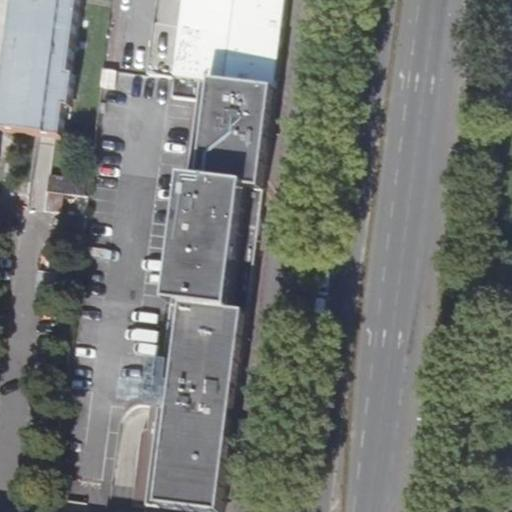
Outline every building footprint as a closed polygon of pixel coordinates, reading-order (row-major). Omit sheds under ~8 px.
[(18,0),(18,5),(32,7),(31,14),(30,21),(16,20),(9,69),(23,71),(22,78),(21,87),(7,86),(0,134),(37,138),(65,142),(83,0),(18,0)] [(180,66),(178,80),(280,93),(291,0),(188,0),(185,29),(180,66)] [(32,7),(18,5),(16,20),(30,21),(31,14),(32,7)] [(170,27),(156,26),(150,76),(178,80),(180,66),(185,29),(170,27)] [(23,71),(9,69),(7,86),(21,87),(22,78),(23,71)] [(117,90),(119,73),(113,72),(106,70),(103,89),(117,90)] [(183,220),(172,307),(251,317),(264,217),(280,93),(178,80),(176,99),(198,102),(183,220)] [(53,176),(51,193),(48,214),(61,216),(63,216),(66,195),(85,197),(87,180),(53,176)] [(59,233),(84,237),(86,219),(63,216),(61,216),(59,233)] [(147,508),(182,511),(224,511),(236,426),(251,317),(172,307),(147,508)] [(70,487),(52,484),(49,502),(68,505),(70,487)]
